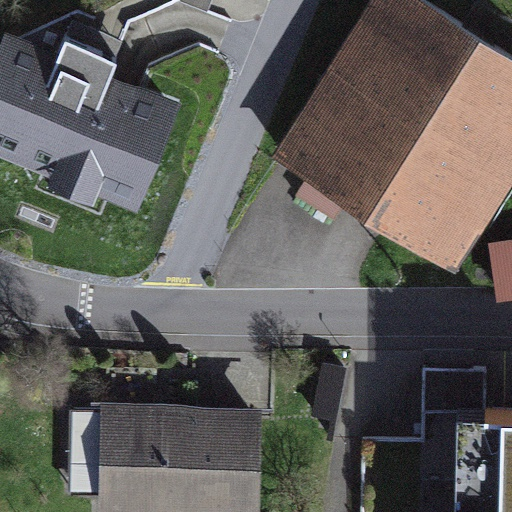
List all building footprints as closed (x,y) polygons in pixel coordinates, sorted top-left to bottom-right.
[(211,0),(181,0),(208,11),(211,0)] [(511,43),(447,0),(380,0),(281,148),(461,268),(511,191),(511,43)] [(7,31),(0,50),(0,153),(52,175),(48,185),(94,203),(98,192),(136,207),(178,102),(112,76),(125,43),(71,21),(59,52),(7,31)] [(500,291),(511,289),(511,233),(495,235),(500,291)] [(511,511),(511,393),(456,393),(455,511),(511,511)] [(102,403),(99,511),(258,511),(261,407),(102,403)]
